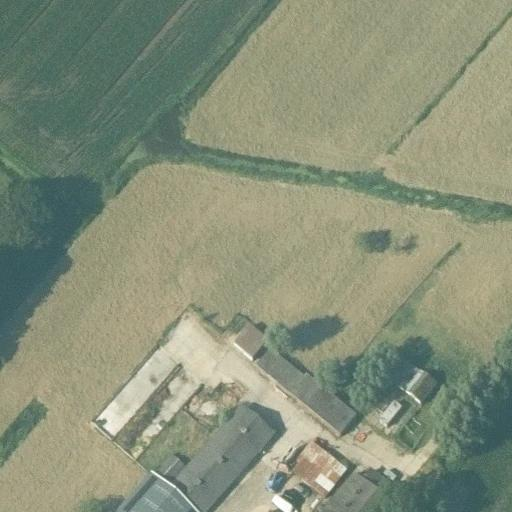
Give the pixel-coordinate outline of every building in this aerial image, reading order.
[(267,344),(249,329),(233,348),(251,363),(267,344)] [(329,339),(314,361),(322,367),(337,344),(329,339)] [(269,353),(255,370),(340,439),(356,419),(305,378),(303,380),(269,353)] [(420,407),(436,388),(402,361),(387,380),(420,407)] [(156,397),(172,412),(187,395),(171,381),(156,397)] [(409,402),(384,390),(374,413),(399,424),(409,402)] [(170,458),(121,511),(207,511),(273,438),(242,410),(186,472),(170,458)] [(310,447),(290,473),(324,500),(344,474),(310,447)] [(323,511),(394,511),(374,495),(353,476),(323,511)]
